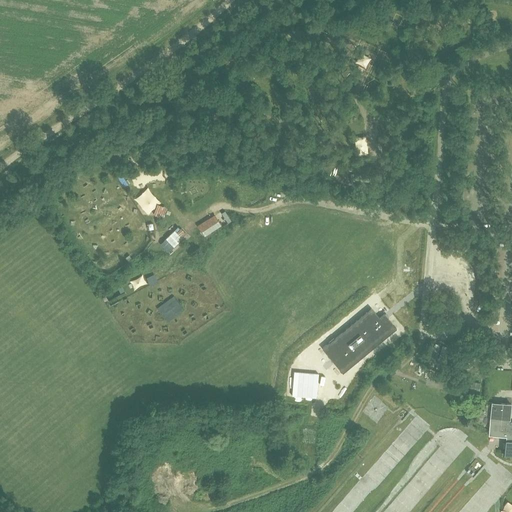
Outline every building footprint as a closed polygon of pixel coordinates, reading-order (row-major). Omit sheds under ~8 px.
[(117,177),(124,187),(129,184),(122,174),(117,177)] [(228,223),(231,221),(225,211),(221,213),(228,223)] [(222,226),(219,221),(202,232),(205,237),(222,226)] [(174,248),(183,239),(177,233),(181,229),(178,226),(165,239),(174,248)] [(371,308),(322,349),(343,374),(397,329),(384,314),(379,318),(371,308)] [(511,405),(489,401),(488,435),(505,437),(505,456),(511,456),(511,423),(510,424),(511,405)]
